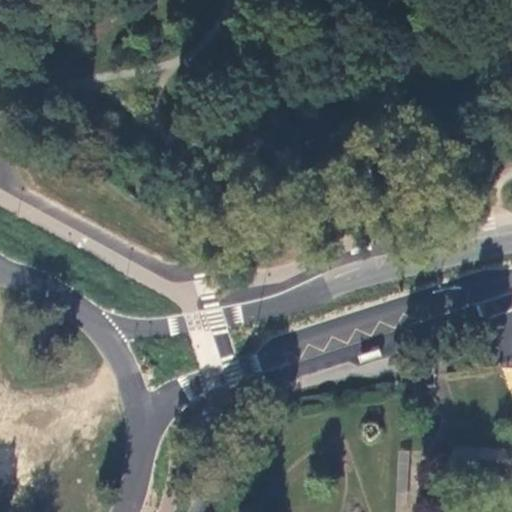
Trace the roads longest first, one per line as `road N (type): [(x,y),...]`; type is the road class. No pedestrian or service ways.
road 1 (primary): [(511,241),(361,273),(273,308),(194,323),(96,325)]
road 2 (primary): [(259,359),(511,279)]
road 3 (primary): [(141,422),(198,379),(259,359)]
